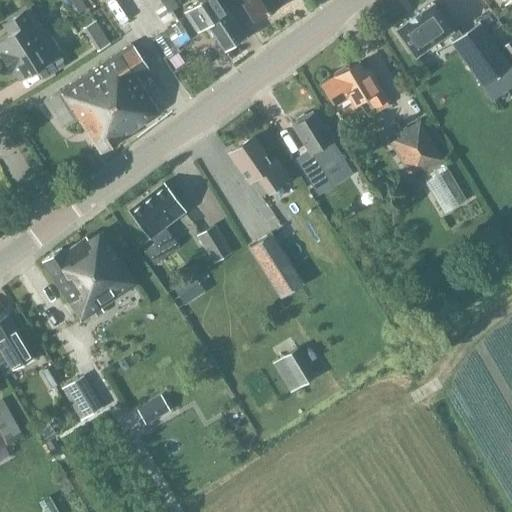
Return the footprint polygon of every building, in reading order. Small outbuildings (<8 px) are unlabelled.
[(222,0),(201,0),(184,11),(197,31),(204,26),(212,38),(216,35),(226,50),(247,36),(222,0)] [(241,0),(254,21),(282,3),(280,0),(241,0)] [(432,3),(395,29),(414,56),(448,32),(454,40),(452,42),(483,86),(492,99),(511,84),(511,67),(480,22),(462,35),(452,21),(447,24),(432,3)] [(30,6),(9,20),(10,20),(16,29),(0,39),(0,46),(3,52),(1,53),(6,62),(52,33),(44,21),(41,22),(30,6)] [(59,44),(52,33),(6,62),(11,70),(14,68),(20,78),(40,66),(46,75),(45,76),(45,77),(67,63),(56,46),(59,44)] [(133,43),(62,89),(102,152),(147,123),(145,119),(159,110),(137,76),(150,68),(133,43)] [(321,84),(335,107),(349,98),(355,107),(361,104),(367,113),(390,99),(370,67),(366,69),(361,60),(321,84)] [(295,125),(293,126),(309,151),(296,159),(318,195),(331,187),(322,173),(344,159),(332,141),(338,138),(328,122),(323,125),(315,112),(310,115),(304,114),(296,118),(295,125)] [(390,143),(410,176),(420,169),(425,177),(447,164),(421,120),(399,132),(401,136),(390,143)] [(228,154),(248,182),(257,176),(268,192),(292,175),(279,157),(272,162),(253,136),(228,154)] [(426,182),(444,213),(468,199),(449,168),(426,182)] [(164,181),(129,208),(161,248),(175,237),(166,225),(187,209),(164,181)] [(196,235),(214,263),(233,251),(216,223),(196,235)] [(61,248),(42,261),(81,321),(137,284),(102,231),(88,241),(86,237),(64,252),(61,248)] [(249,246),(282,296),(305,281),(272,231),(249,246)] [(183,258),(164,268),(182,300),(201,290),(183,258)] [(0,369),(3,375),(36,355),(29,343),(27,344),(8,314),(0,319),(0,369)] [(298,348),(273,363),(291,392),(316,377),(298,348)] [(80,378),(64,387),(83,418),(98,409),(80,378)] [(0,447),(23,434),(4,399),(0,400),(0,447)]
